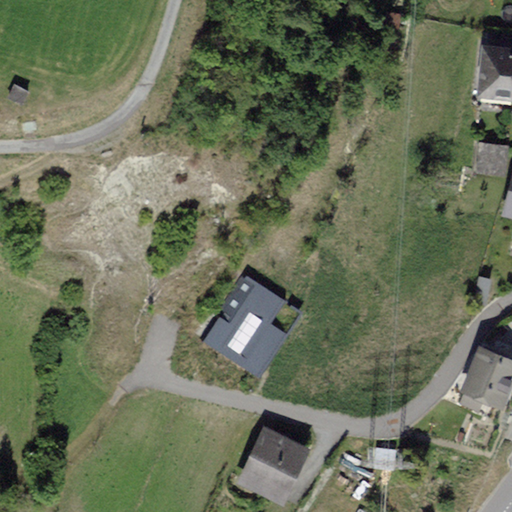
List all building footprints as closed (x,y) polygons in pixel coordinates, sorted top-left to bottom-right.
[(511,96),(511,47),(478,44),(473,92),(511,96)] [(506,146),(481,144),(479,171),(505,173),(506,146)] [(267,322),(282,300),(245,277),(206,339),(259,373),(284,333),(267,322)] [(511,309),(509,309),(503,348),(511,349),(511,309)] [(511,362),(511,360),(477,345),(457,391),(493,406),(511,362)] [(305,446),(260,424),(232,481),(277,503),(305,446)]
